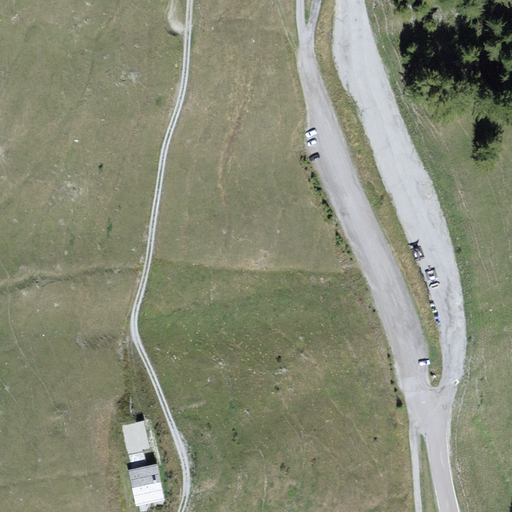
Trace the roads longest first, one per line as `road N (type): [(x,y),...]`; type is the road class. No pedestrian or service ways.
road 1 (track): [(190,0),(178,113),(136,298),(136,332),(184,465),(181,511)]
road 2 (tertiary): [(450,511),(434,412),(367,232)]
road 3 (track): [(308,54),(367,232)]
